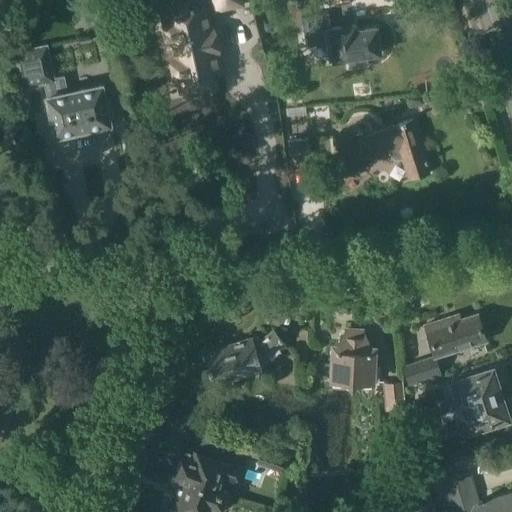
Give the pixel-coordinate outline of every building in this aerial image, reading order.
[(213,0),(216,10),(228,7),(242,4),(240,0),(213,0)] [(186,16),(166,21),(178,79),(219,70),(215,51),(218,50),(217,44),(214,44),(212,37),(215,37),(214,30),(210,31),(205,7),(185,12),(186,16)] [(328,12),(302,16),(304,32),(324,29),(329,61),(348,58),(349,68),(368,65),(366,55),(380,53),(376,27),(356,30),(355,24),(331,28),(328,12)] [(44,82),(56,136),(111,124),(102,83),(68,91),(65,75),(54,77),(47,44),(9,53),(17,88),(44,82)] [(398,159),(399,159),(403,158),(410,179),(429,173),(412,119),(392,125),(393,127),(364,136),(363,132),(355,134),(355,133),(355,132),(333,134),(333,135),(337,177),(358,175),(357,161),(389,151),(390,154),(391,155),(392,157),(394,158),(395,159),(398,159)] [(311,163),(309,138),(289,139),(290,165),(311,163)] [(454,320),(452,315),(425,324),(435,356),(485,340),(477,313),(454,320)] [(218,349),(217,345),(202,350),(213,382),(262,366),(261,365),(286,345),(273,329),(260,340),(258,335),(218,349)] [(332,382),(332,385),(349,386),(351,388),(354,386),(371,387),(371,384),(373,384),(374,351),(368,351),(368,341),(363,340),(363,330),(345,329),(345,339),(339,339),(338,350),(332,349),(330,382),(332,382)] [(437,378),(430,356),(403,365),(410,387),(437,378)] [(440,406),(441,409),(447,408),(448,411),(500,394),(492,369),(459,379),(464,395),(447,400),(448,403),(440,406)] [(404,409),(402,381),(383,382),(385,410),(404,409)] [(444,419),(455,415),(460,432),(467,436),(482,432),(480,428),(508,419),(500,394),(448,411),(447,408),(441,409),(444,419)] [(230,464),(181,446),(171,473),(229,493),(229,491),(223,489),(225,481),(241,487),(248,467),(231,461),(230,464)] [(286,457),(262,449),(257,464),(281,472),(286,457)] [(422,456),(411,459),(413,469),(424,466),(422,456)] [(171,475),(179,478),(169,506),(186,511),(217,511),(218,509),(222,511),(229,493),(171,473),(171,475)] [(444,481),(452,508),(451,509),(451,511),(511,511),(511,492),(478,502),(470,473),(444,481)]
